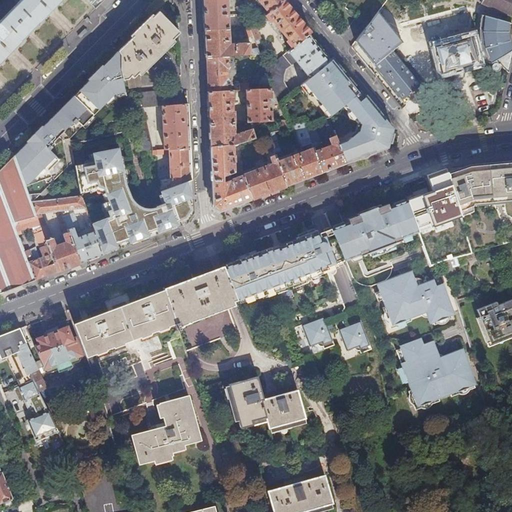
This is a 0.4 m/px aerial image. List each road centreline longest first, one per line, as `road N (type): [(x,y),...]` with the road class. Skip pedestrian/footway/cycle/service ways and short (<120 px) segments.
road 1 (residential): [(214,233),(201,184),(194,0)]
road 2 (secondary): [(214,233),(0,313)]
road 3 (secondary): [(424,157),(214,233)]
road 4 (residential): [(297,0),(424,157)]
road 5 (primary): [(0,139),(136,0)]
